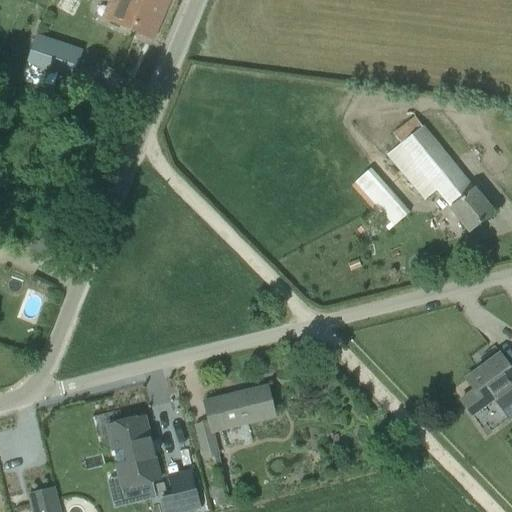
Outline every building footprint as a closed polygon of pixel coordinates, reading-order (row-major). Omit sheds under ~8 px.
[(151,39),(167,0),(118,0),(110,22),(151,39)] [(83,51),(36,35),(26,65),(73,80),(74,78),(82,53),(83,51)] [(494,213),(473,189),(472,190),(422,128),(387,155),(425,200),(436,191),(450,208),(449,209),(469,234),(494,213)] [(393,227),(409,213),(370,169),(355,183),(378,210),(393,227)] [(388,232),(393,227),(378,210),(373,215),(388,232)] [(360,268),(358,261),(347,265),(350,272),(360,268)] [(487,437),(511,417),(511,365),(509,368),(499,355),(465,380),(474,392),(460,402),(471,416),(487,437)] [(212,433),(274,417),(267,388),(204,403),(208,423),(195,426),(203,460),(215,508),(230,504),(212,433)] [(108,427),(124,490),(159,481),(143,419),(108,427)] [(58,511),(53,490),(28,497),(31,511),(58,511)] [(182,511),(179,495),(172,496),(162,499),(164,511),(182,511)]
